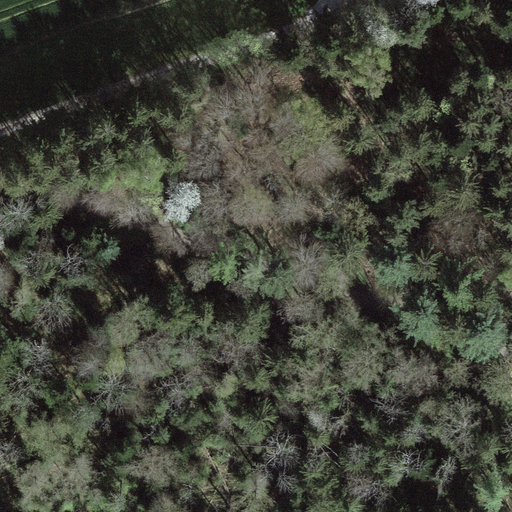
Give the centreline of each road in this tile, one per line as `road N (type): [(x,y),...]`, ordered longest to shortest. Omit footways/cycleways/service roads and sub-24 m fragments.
road 1 (track): [(511,338),(0,154)]
road 2 (track): [(330,0),(332,23),(0,123)]
